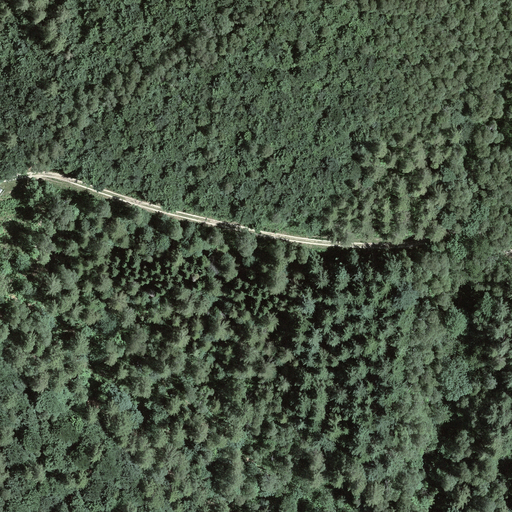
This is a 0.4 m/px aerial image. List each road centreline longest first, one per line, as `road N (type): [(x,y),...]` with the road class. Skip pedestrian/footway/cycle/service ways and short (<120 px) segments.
road 1 (track): [(511,255),(483,239),(331,245),(170,215),(42,172),(0,177)]
road 2 (track): [(0,214),(8,221),(10,316),(20,356),(71,381),(202,511)]
